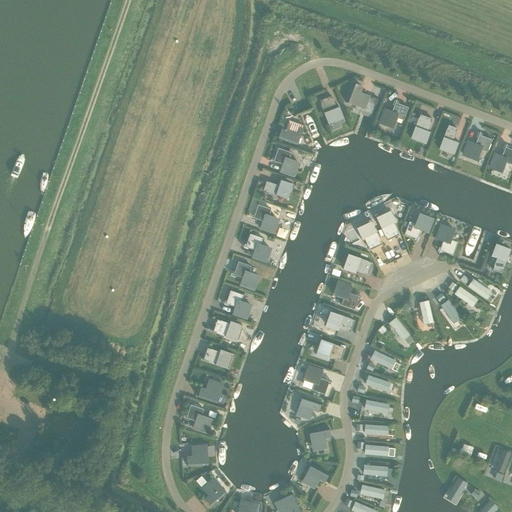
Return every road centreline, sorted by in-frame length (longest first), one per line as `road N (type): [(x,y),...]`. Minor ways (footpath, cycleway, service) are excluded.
road 1 (residential): [(187,511),(167,471),(167,426),(285,83),(328,62),(511,127)]
road 2 (track): [(12,339),(129,0)]
road 3 (residential): [(429,269),(393,285),(369,315),(345,387),(349,453),(329,511)]
